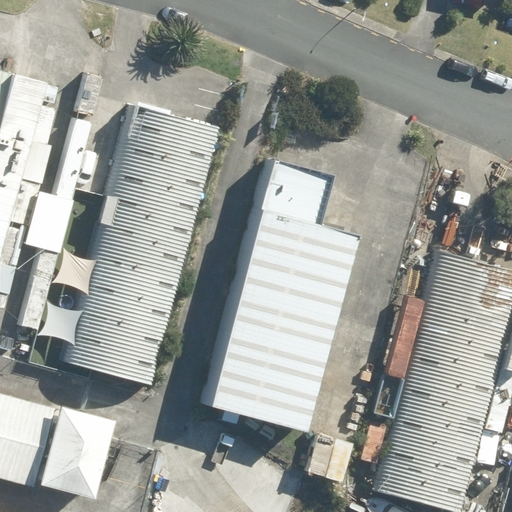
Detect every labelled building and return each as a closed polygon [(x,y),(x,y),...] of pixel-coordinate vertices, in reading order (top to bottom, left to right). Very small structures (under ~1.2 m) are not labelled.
[(0,74),(0,256),(3,245),(20,249),(62,91),(0,74)] [(132,109),(63,363),(149,387),(218,133),(132,109)] [(460,156),(443,152),(431,208),(448,212),(460,156)] [(264,158),(199,403),(294,428),(346,233),(307,222),(320,172),(264,158)] [(511,274),(433,254),(368,493),(438,511),(459,511),(511,314),(511,274)] [(0,481),(33,491),(54,413),(0,398),(0,481)] [(61,413),(40,489),(93,504),(114,427),(61,413)] [(341,479),(350,439),(314,432),(306,471),(341,479)]
